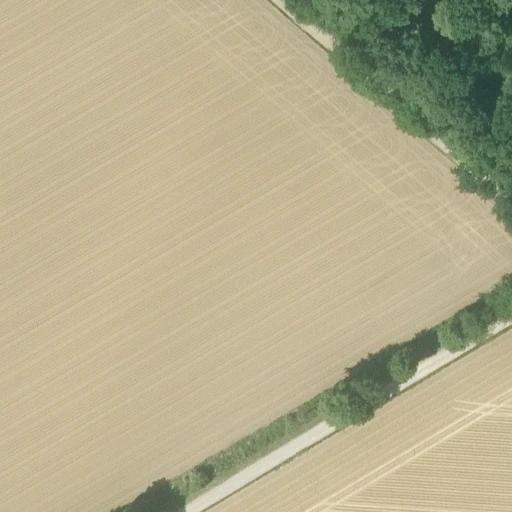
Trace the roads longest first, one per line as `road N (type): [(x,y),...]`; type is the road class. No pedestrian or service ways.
road 1 (track): [(193,511),(511,319)]
road 2 (unclassified): [(280,0),(511,203)]
